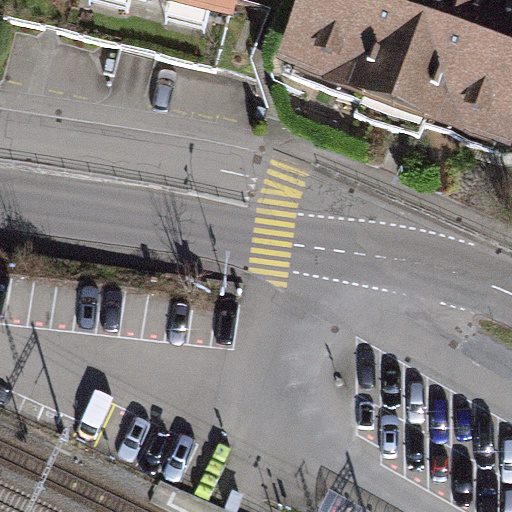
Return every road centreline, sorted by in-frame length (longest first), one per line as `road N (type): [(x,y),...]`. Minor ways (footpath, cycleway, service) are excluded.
road 1 (residential): [(373,255),(326,206),(260,176),(0,133)]
road 2 (tertiary): [(0,200),(373,255)]
road 3 (residential): [(373,255),(423,329),(511,385)]
road 4 (tertiary): [(373,255),(511,296)]
